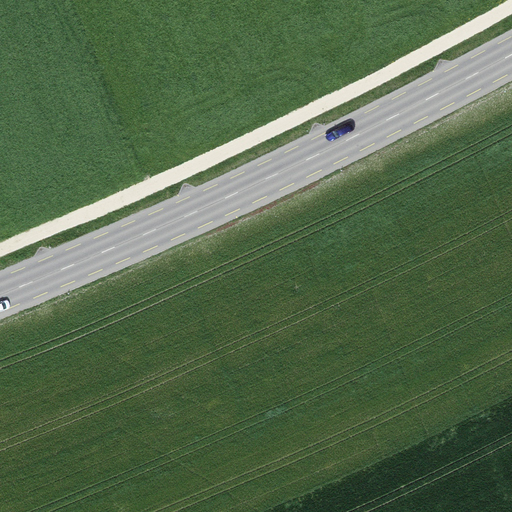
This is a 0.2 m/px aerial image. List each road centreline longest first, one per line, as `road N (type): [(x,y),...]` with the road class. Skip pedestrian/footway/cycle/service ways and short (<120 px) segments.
road 1 (track): [(0,253),(363,83),(511,1)]
road 2 (primary): [(511,53),(348,139),(0,294)]
